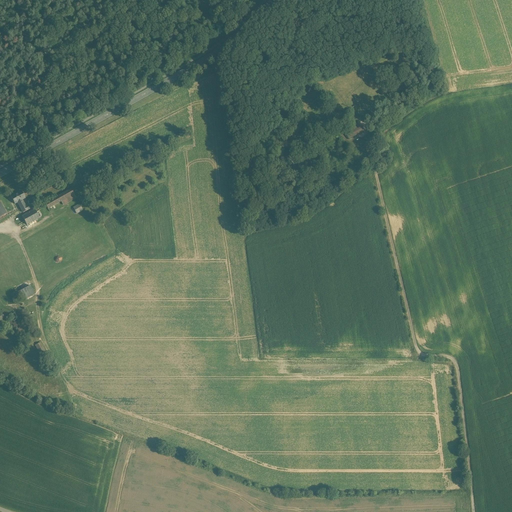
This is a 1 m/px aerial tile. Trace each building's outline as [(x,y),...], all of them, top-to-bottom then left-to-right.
[(362,126),(349,133),(351,137),(364,130),(362,126)] [(71,189),(58,196),(61,201),(63,205),(76,198),(71,189)] [(21,191),(11,197),(15,204),(18,203),(22,200),(25,198),(21,191)] [(58,196),(45,204),(48,209),(61,201),(58,196)] [(82,210),(79,204),(73,208),(76,213),(82,210)] [(35,209),(22,216),(27,225),(39,218),(35,209)] [(30,286),(20,291),(24,299),(34,294),(35,293),(30,286)] [(14,313),(5,318),(17,339),(21,337),(26,334),(14,313)] [(40,343),(35,346),(40,354),(45,351),(40,343)]
